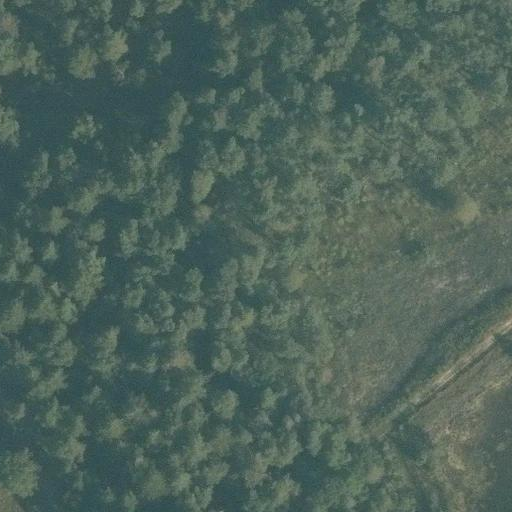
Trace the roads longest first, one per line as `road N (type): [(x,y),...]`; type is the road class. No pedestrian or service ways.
road 1 (track): [(276,511),(511,316)]
road 2 (track): [(0,175),(212,0)]
